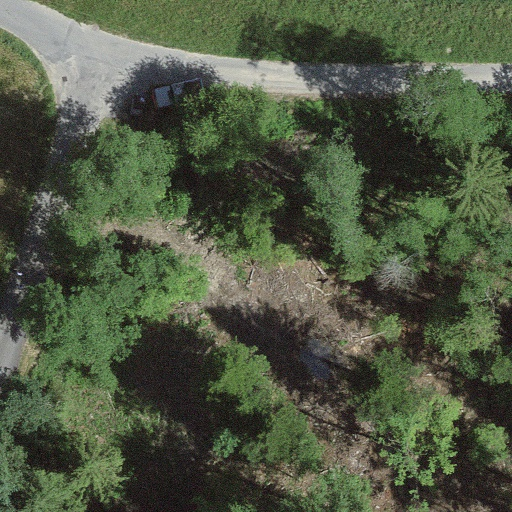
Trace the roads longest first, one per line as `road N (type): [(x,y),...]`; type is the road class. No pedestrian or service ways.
road 1 (residential): [(0,10),(101,56),(0,361)]
road 2 (track): [(101,56),(186,71),(511,80)]
